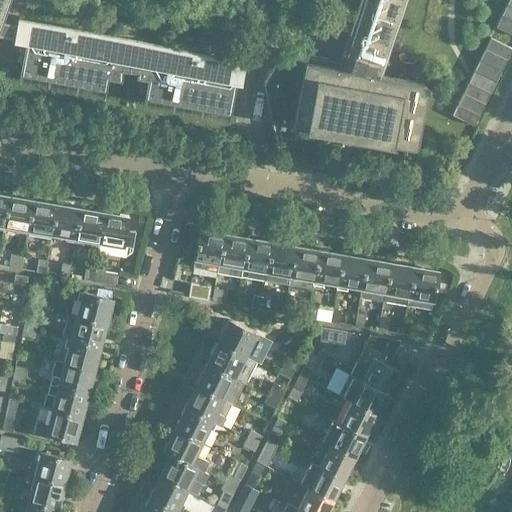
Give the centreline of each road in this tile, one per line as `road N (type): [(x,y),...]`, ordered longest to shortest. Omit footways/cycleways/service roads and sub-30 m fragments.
road 1 (residential): [(92,511),(154,279),(171,171)]
road 2 (residential): [(466,220),(491,260),(359,511)]
road 3 (residential): [(466,220),(171,171)]
road 4 (residential): [(171,171),(0,142)]
